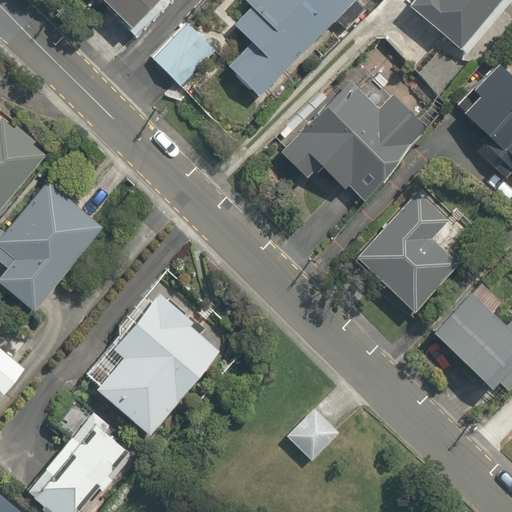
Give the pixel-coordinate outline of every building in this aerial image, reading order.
[(92,0),(128,40),(170,2),(167,0),(92,0)] [(234,0),(242,8),(226,25),(243,42),(220,66),(254,99),(348,0),(234,0)] [(506,0),(410,0),(403,9),(452,51),(459,56),(506,0)] [(180,21),(147,54),(177,84),(210,51),(180,21)] [(511,77),(497,64),(449,114),(511,174),(511,77)] [(386,93),(373,106),(345,78),(275,149),(304,178),(316,166),(354,203),(412,145),(425,131),(386,93)] [(0,201),(41,153),(0,118),(0,201)] [(42,176),(0,223),(0,264),(3,267),(0,270),(0,286),(24,308),(35,296),(97,225),(42,176)] [(425,238),(437,224),(402,194),(348,258),(416,314),(457,265),(425,238)] [(511,356),(511,322),(495,306),(474,286),(428,334),(482,387),(511,356)] [(118,361),(93,390),(144,435),(218,349),(167,305),(149,289),(100,345),(118,361)] [(0,379),(15,361),(0,348),(0,379)] [(130,456),(124,451),(85,416),(19,490),(44,511),(68,511),(90,488),(96,494),(130,456)] [(0,511),(19,511),(0,496),(0,511)]
